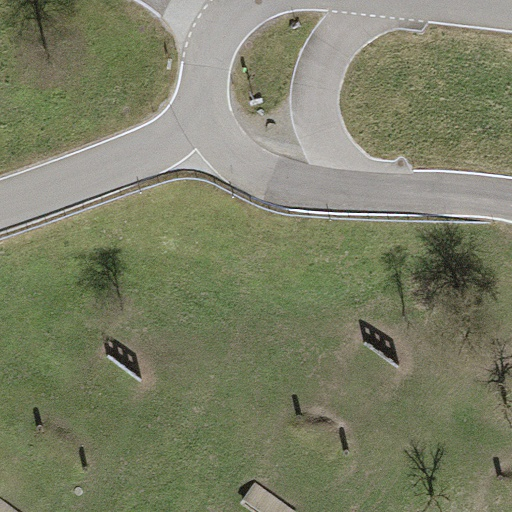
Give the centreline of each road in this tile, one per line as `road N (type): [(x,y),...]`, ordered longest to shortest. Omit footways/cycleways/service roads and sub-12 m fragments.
road 1 (unclassified): [(207,110),(238,160),(284,182),(511,199)]
road 2 (unclassified): [(207,110),(143,154),(0,206)]
